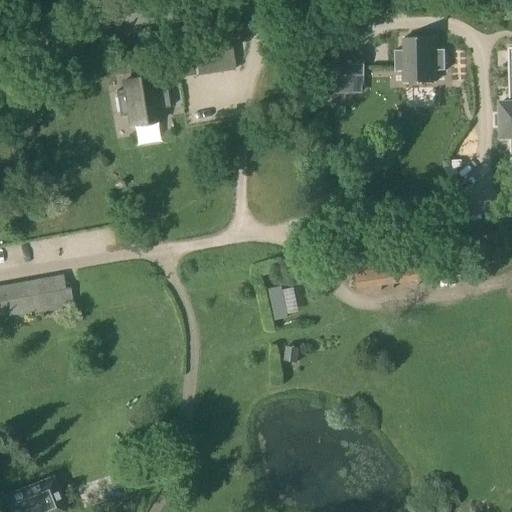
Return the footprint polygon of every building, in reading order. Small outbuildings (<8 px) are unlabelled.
[(435,40),(402,41),(403,51),(394,51),(395,72),(402,72),(403,84),(435,83),(435,72),(445,72),(445,51),(435,51),(435,40)] [(511,47),(509,48),(509,102),(497,102),(497,142),(511,142),(511,193),(511,47)] [(320,94),(336,94),(335,76),(362,76),(361,52),(320,52),(320,94)] [(198,56),(186,58),(191,82),(202,79),(198,56)] [(234,65),(209,70),(213,87),(237,81),(234,65)] [(155,77),(120,83),(122,91),(115,92),(119,116),(125,115),(127,128),(162,123),(160,110),(169,108),(166,88),(157,89),(155,77)] [(355,290),(460,276),(456,249),(352,263),(355,290)] [(64,289),(61,277),(0,287),(0,320),(72,308),(69,288),(64,289)] [(281,287),(268,290),(275,321),(288,318),(281,287)] [(316,337),(333,336),(333,326),(315,326),(316,337)] [(150,451),(169,445),(162,427),(144,434),(150,451)] [(67,511),(52,476),(0,496),(0,511),(67,511)]
